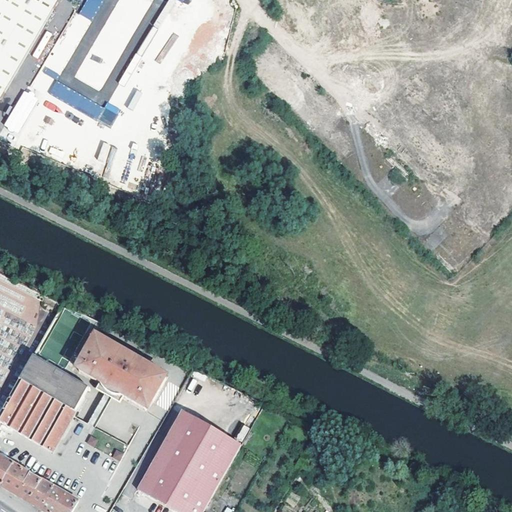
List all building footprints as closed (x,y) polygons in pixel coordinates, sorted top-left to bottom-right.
[(0,0),(0,96),(2,97),(55,0),(0,0)] [(74,77),(101,92),(151,0),(83,0),(44,72),(59,80),(103,0),(117,0),(119,1),(89,56),(87,55),(74,77)] [(107,101),(103,108),(56,79),(49,91),(110,128),(121,110),(107,101)] [(24,90),(3,125),(17,134),(38,98),(24,90)] [(108,154),(114,156),(117,147),(102,142),(97,159),(105,162),(108,154)] [(411,177),(390,157),(387,161),(407,181),(411,177)] [(118,349),(96,336),(88,349),(85,347),(78,359),(81,361),(76,370),(97,383),(97,384),(98,385),(101,389),(102,391),(103,391),(104,392),(105,393),(106,393),(107,394),(108,394),(109,395),(110,395),(111,396),(112,396),(114,396),(115,397),(119,397),(120,397),(140,409),(146,401),(149,403),(163,380),(159,378),(161,375),(139,362),(138,364),(131,360),(132,358),(125,353),(124,355),(117,351),(118,349)] [(32,357),(18,381),(73,413),(87,389),(32,357)] [(71,415),(73,413),(18,381),(0,412),(0,421),(49,452),(62,430),(71,415)] [(97,383),(93,389),(100,393),(85,423),(71,415),(62,430),(117,462),(125,447),(92,428),(108,398),(116,403),(120,397),(119,397),(115,397),(114,396),(112,396),(111,396),(110,395),(109,395),(108,394),(107,394),(106,393),(105,393),(104,392),(103,391),(102,391),(101,389),(98,385),(97,384),(97,383)] [(174,511),(202,511),(241,445),(182,412),(137,490),(174,511)] [(243,442),(249,428),(243,425),(236,439),(243,442)] [(0,484),(13,463),(0,455),(0,484)] [(53,487),(13,463),(0,484),(0,485),(16,494),(40,508),(53,487)] [(71,511),(77,502),(53,487),(40,508),(45,511),(71,511)]
